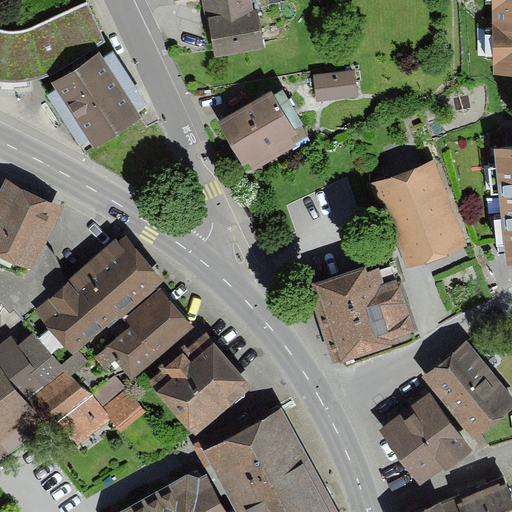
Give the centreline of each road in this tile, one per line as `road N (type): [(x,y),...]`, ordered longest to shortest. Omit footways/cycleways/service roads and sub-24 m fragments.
road 1 (tertiary): [(196,256),(212,225),(207,193),(119,0)]
road 2 (tertiary): [(196,256),(0,140)]
road 3 (residential): [(315,390),(511,302)]
road 4 (tertiary): [(315,390),(264,321),(196,256)]
road 5 (residential): [(366,502),(511,444)]
road 6 (tertiary): [(366,502),(315,390)]
